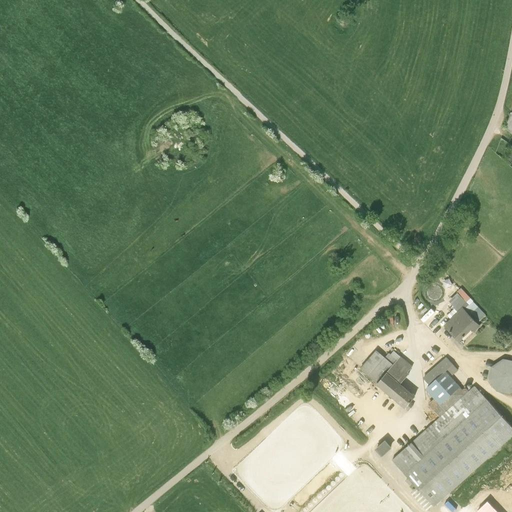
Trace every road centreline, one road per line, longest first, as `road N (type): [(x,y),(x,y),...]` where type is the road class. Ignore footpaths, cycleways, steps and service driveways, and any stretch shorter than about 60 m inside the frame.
road 1 (track): [(140,0),(419,266)]
road 2 (track): [(136,511),(401,291)]
road 3 (unclassified): [(401,291),(486,139),(511,50)]
road 4 (unknown): [(412,277),(225,99)]
